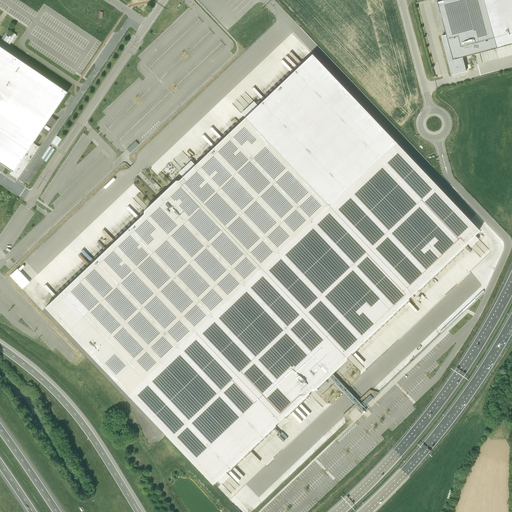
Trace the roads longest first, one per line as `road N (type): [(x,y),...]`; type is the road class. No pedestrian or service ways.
road 1 (trunk): [(511,287),(447,395),(339,511)]
road 2 (trunk): [(364,511),(433,437),(511,321)]
road 3 (motorway): [(140,511),(74,411),(0,344)]
